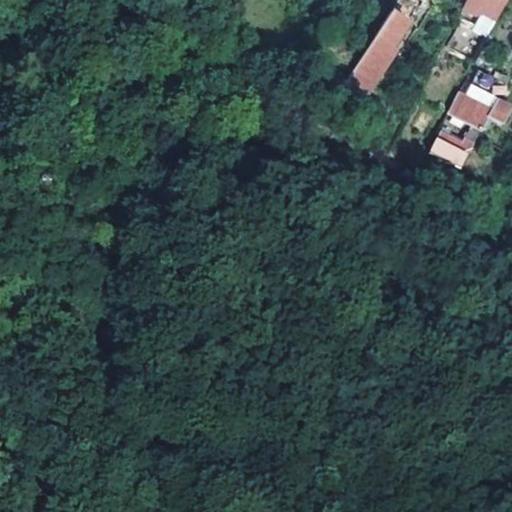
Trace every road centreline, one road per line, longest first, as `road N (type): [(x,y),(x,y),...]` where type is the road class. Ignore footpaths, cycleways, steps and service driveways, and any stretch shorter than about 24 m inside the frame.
road 1 (track): [(511,254),(111,0)]
road 2 (track): [(217,500),(0,276)]
